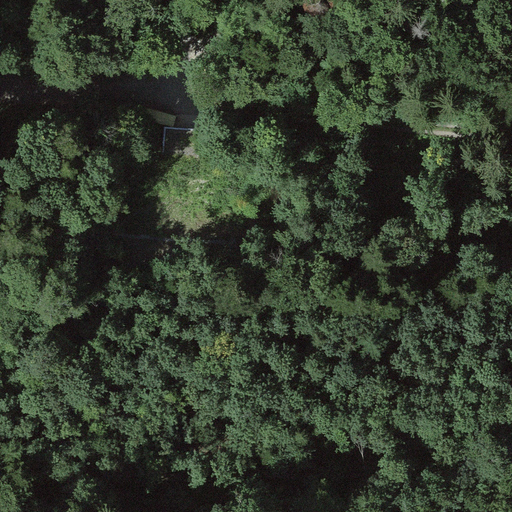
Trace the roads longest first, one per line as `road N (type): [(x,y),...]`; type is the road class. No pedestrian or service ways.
road 1 (track): [(511,447),(366,453),(115,485),(0,509)]
road 2 (track): [(0,87),(511,126)]
